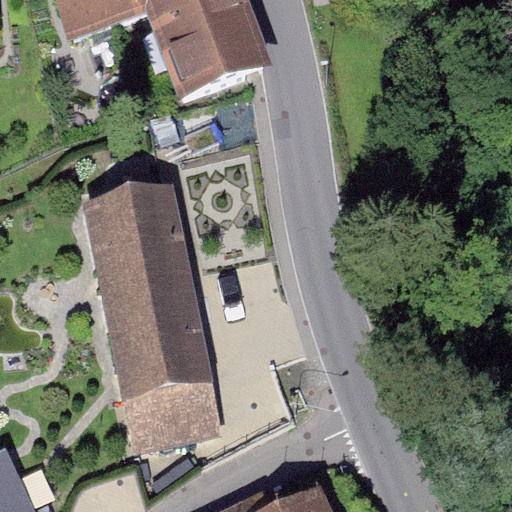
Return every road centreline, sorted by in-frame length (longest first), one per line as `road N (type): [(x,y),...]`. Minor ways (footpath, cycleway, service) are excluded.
road 1 (tertiary): [(273,0),(333,295),(376,418)]
road 2 (residential): [(376,418),(195,511)]
